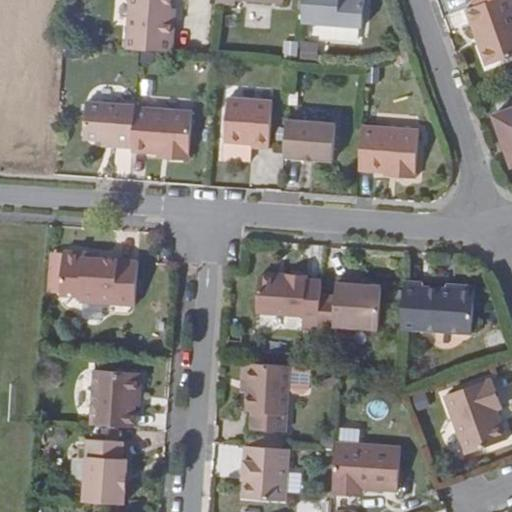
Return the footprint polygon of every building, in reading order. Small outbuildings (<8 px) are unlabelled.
[(166,52),(168,25),(164,25),(165,8),(165,0),(129,0),(126,49),(140,49),(166,52)] [(304,0),(303,23),(363,27),(364,0),(304,0)] [(486,50),(485,61),(489,71),(495,73),(511,66),(511,2),(511,0),(491,0),(476,6),(466,9),(477,38),(482,37),(486,50)] [(477,38),(485,61),(486,50),(482,37),(477,38)] [(225,142),(253,144),(253,148),(270,149),(273,102),(229,99),(225,142)] [(136,107),(136,105),(87,102),(85,139),(118,141),(117,147),(133,148),(136,107)] [(169,153),(169,158),(189,160),(193,111),(136,107),(133,148),(133,151),(160,153),(169,153)] [(511,109),(494,116),(511,162),(511,109)] [(361,160),(388,163),(397,163),(396,173),(416,174),(421,117),(364,112),(361,160)] [(336,123),(288,120),(285,157),(334,161),(336,123)] [(397,163),(388,163),(387,172),(396,173),(397,163)] [(140,262),(102,259),(86,258),(86,253),(65,251),(62,295),(82,297),(82,302),(137,306),(140,262)] [(319,329),(322,281),(308,280),(308,275),(288,274),(288,278),(260,276),(257,313),(304,316),(303,328),(319,329)] [(363,281),(337,279),(334,325),(379,328),(382,286),(363,285),(363,281)] [(405,282),(402,328),(472,332),(475,291),(471,286),(464,286),(459,290),(446,289),(423,287),(423,283),(405,282)] [(250,363),(243,363),(241,392),(248,393),(250,363)] [(290,366),(250,363),(248,393),(246,411),(253,411),(251,429),(286,431),(290,366)] [(135,427),(136,405),(137,397),(141,397),(143,373),(96,369),(92,424),(135,427)] [(497,409),(504,407),(493,378),(446,395),(467,454),(508,439),(497,409)] [(85,501),(125,504),(126,488),(121,487),(122,475),(127,475),(128,459),(123,459),(124,442),(89,439),(85,501)] [(401,447),(337,443),(336,452),(333,494),(353,496),(354,488),(364,488),(398,491),(401,447)] [(288,500),(291,449),(246,446),(244,478),(246,478),(244,496),(288,500)] [(363,497),(364,488),(354,488),(353,496),(363,497)]
